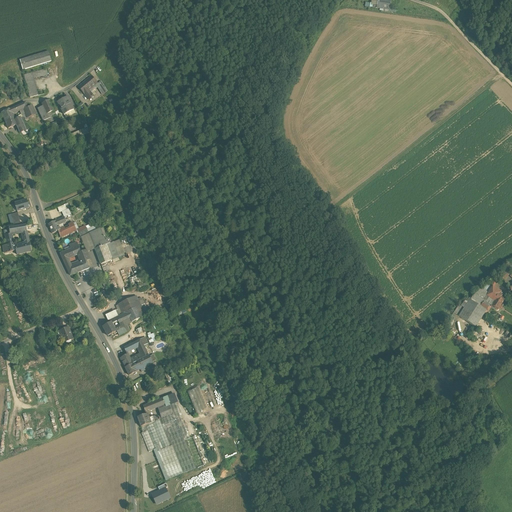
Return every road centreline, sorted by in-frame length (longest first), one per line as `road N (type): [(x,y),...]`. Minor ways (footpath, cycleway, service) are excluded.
road 1 (track): [(503,75),(335,212)]
road 2 (secondary): [(132,511),(124,391),(84,310)]
road 3 (secondary): [(84,310),(0,136)]
road 4 (residential): [(511,84),(439,9),(412,0)]
